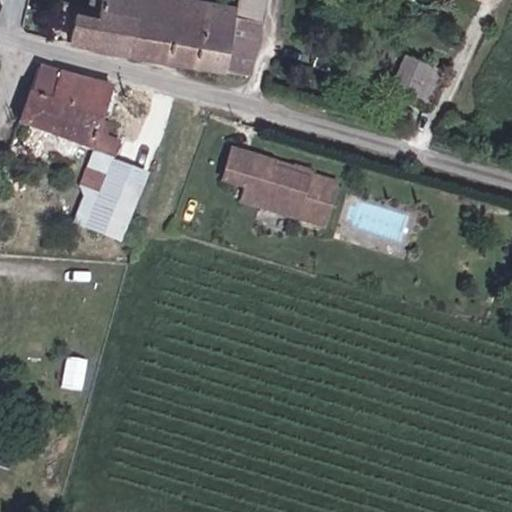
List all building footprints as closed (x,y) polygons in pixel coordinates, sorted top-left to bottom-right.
[(97,0),(95,8),(133,19),(138,0),(97,0)] [(126,52),(243,81),(260,16),(200,0),(138,0),(133,19),(126,52)] [(76,8),(69,38),(126,52),(133,19),(95,8),(94,13),(76,8)] [(426,97),(443,66),(405,46),(388,77),(426,97)] [(36,70),(16,125),(113,160),(118,145),(93,134),(109,88),(36,70)] [(273,168),(275,163),(231,149),(221,182),(242,188),(238,201),(324,228),(337,188),(309,179),(273,168)] [(111,162),(105,176),(86,168),(78,188),(98,195),(85,228),(119,242),(146,176),(111,162)] [(273,168),(309,179),(310,173),(275,163),(273,168)]
